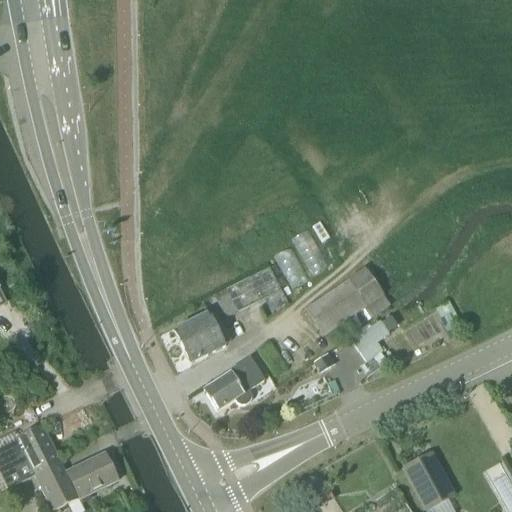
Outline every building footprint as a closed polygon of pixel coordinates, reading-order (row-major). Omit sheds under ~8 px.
[(269,270),(214,297),(225,320),(280,293),(269,270)] [(322,338),(344,323),(351,334),(388,308),(363,270),(347,281),(348,282),(304,311),(322,338)] [(174,332),(182,348),(223,328),(216,315),(209,318),(208,315),(174,332)] [(364,365),(366,363),(380,354),(381,353),(375,344),(389,335),(380,322),(350,343),(364,365)] [(229,342),(224,330),(223,328),(182,348),(190,365),(224,348),(223,345),(229,342)] [(274,376),(284,369),(269,346),(258,353),(274,376)] [(321,373),(331,366),(326,357),(315,364),(321,373)] [(249,360),(241,364),(228,373),(229,374),(202,391),(216,413),(234,402),(236,406),(240,408),(244,407),(248,405),(250,401),(250,397),(247,393),(264,383),(249,360)] [(0,493),(20,484),(33,478),(60,465),(41,429),(16,441),(17,443),(4,448),(0,450),(0,493)] [(66,474),(78,501),(116,482),(103,455),(66,474)] [(425,511),(426,511),(454,497),(431,455),(402,470),(425,511)] [(53,511),(77,501),(60,465),(33,478),(49,511),(53,511)]
